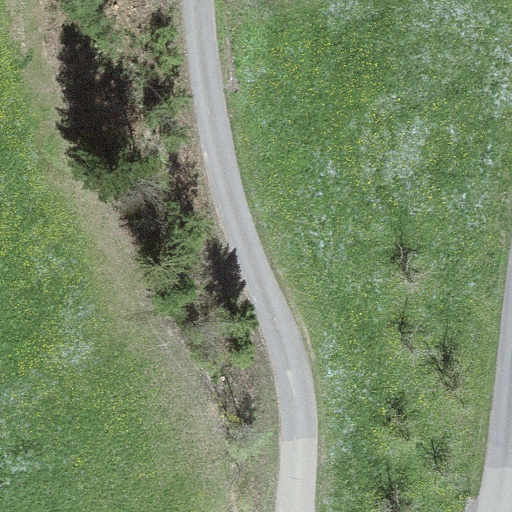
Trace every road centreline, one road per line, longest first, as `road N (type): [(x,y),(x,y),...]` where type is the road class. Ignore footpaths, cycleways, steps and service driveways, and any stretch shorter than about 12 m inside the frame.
road 1 (track): [(292,511),(286,351),(219,159),(194,0)]
road 2 (track): [(511,294),(490,511)]
